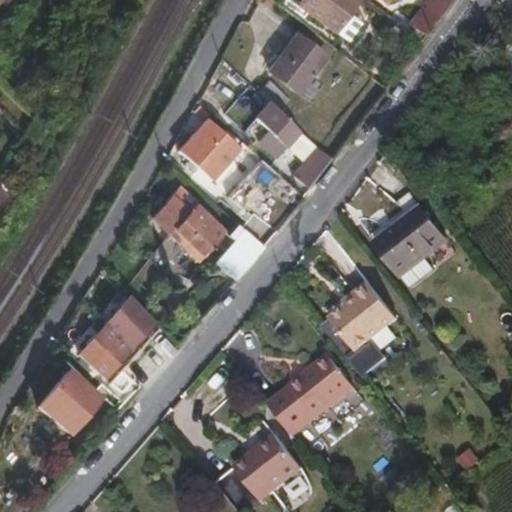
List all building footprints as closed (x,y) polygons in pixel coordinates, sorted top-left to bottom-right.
[(332,31),(355,0),(297,0),(295,3),(332,31)] [(424,34),(450,0),(425,0),(408,22),(424,34)] [(292,87),(321,52),(295,31),(276,54),(266,66),(292,87)] [(271,50),(261,62),(266,66),(276,54),(271,50)] [(263,78),(253,90),(266,102),(274,109),(285,96),(263,78)] [(284,143),(297,129),(274,109),(266,102),(239,133),(269,160),(284,143)] [(38,156),(54,128),(44,117),(26,148),(38,156)] [(204,178),(234,146),(203,118),(174,150),(204,178)] [(307,188),(329,158),(314,144),(302,158),(290,173),(307,188)] [(237,209),(271,171),(258,158),(224,197),(237,209)] [(186,212),(195,202),(177,186),(154,211),(197,251),(213,236),(209,233),(214,227),(208,223),(203,228),(186,212)] [(417,258),(440,240),(415,208),(370,242),(395,275),(417,258)] [(230,279),(259,248),(245,234),(234,224),(206,256),(230,279)] [(269,236),(255,224),(245,234),(259,248),(269,236)] [(404,288),(426,271),(417,258),(395,275),(404,288)] [(347,352),(390,320),(361,282),(346,294),(349,298),(339,306),(322,318),(347,352)] [(346,294),(336,302),(339,306),(349,298),(346,294)] [(130,342),(139,332),(121,316),(107,331),(101,324),(76,354),(99,373),(109,362),(100,354),(119,333),(130,342)] [(326,365),(323,361),(304,374),(308,379),(326,365)] [(284,442),(347,394),(326,365),(308,379),(304,374),(257,408),(284,442)] [(66,430),(96,395),(64,370),(50,387),(56,392),(41,410),(66,430)] [(229,511),(244,511),(296,472),(270,437),(250,453),(253,457),(232,473),(229,469),(208,485),(229,511)] [(250,453),(229,469),(232,473),(253,457),(250,453)]
